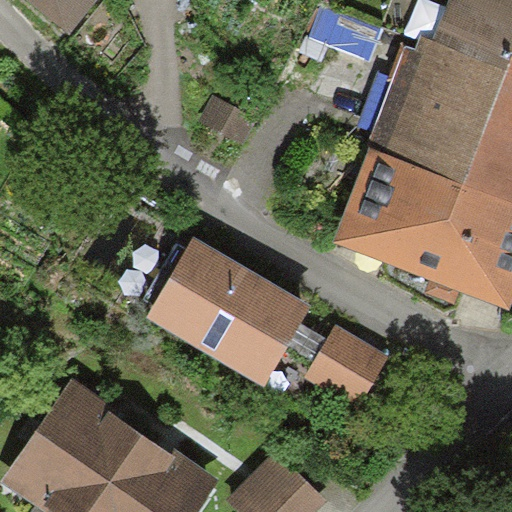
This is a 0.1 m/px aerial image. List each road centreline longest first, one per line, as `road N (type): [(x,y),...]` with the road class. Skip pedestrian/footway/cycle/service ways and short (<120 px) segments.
road 1 (residential): [(500,381),(469,352),(145,139),(0,9)]
road 2 (residential): [(500,381),(377,511)]
